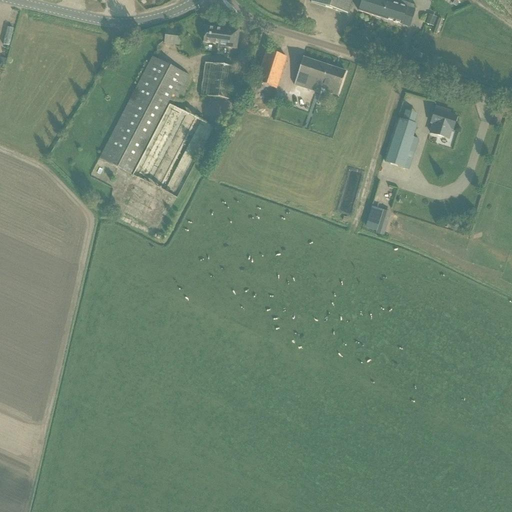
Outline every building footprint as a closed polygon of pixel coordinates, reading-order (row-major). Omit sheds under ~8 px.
[(131,0),(139,14),(162,0),(131,0)] [(311,0),(311,3),(347,14),(351,0),(311,0)] [(380,0),(362,0),(359,12),(392,22),(393,19),(394,20),(395,15),(394,15),(398,5),(401,6),(402,2),(396,0),(395,4),(380,0)] [(393,19),(392,22),(409,28),(412,18),(415,11),(416,7),(411,5),(406,4),(402,2),(401,6),(398,5),(394,15),(395,15),(394,20),(393,19)] [(429,15),(425,24),(432,26),(435,18),(429,15)] [(438,18),(432,32),(437,34),(442,19),(438,18)] [(218,47),(236,50),(239,30),(221,28),(221,30),(205,27),(203,43),(218,45),(218,47)] [(164,44),(180,46),(182,30),(166,28),(164,44)] [(276,90),(283,68),(286,58),(266,51),(256,83),(276,90)] [(178,97),(184,85),(189,77),(152,58),(99,159),(131,175),(172,95),(178,97)] [(328,87),(327,92),(338,96),(346,72),(303,58),(294,85),(320,93),(323,85),(328,87)] [(229,101),(231,88),(234,68),(205,63),(203,73),(200,96),(216,99),(229,101)] [(209,125),(197,119),(169,105),(132,176),(177,199),(214,128),(209,125)] [(451,130),(452,131),(457,117),(445,113),(446,111),(436,108),(433,117),(431,124),(435,125),(432,134),(448,140),(451,130)] [(400,117),(386,161),(410,168),(415,153),(409,151),(418,122),(400,117)] [(243,132),(260,134),(262,124),(245,122),(243,132)] [(375,234),(384,236),(391,212),(382,210),(376,232),(375,234)]
